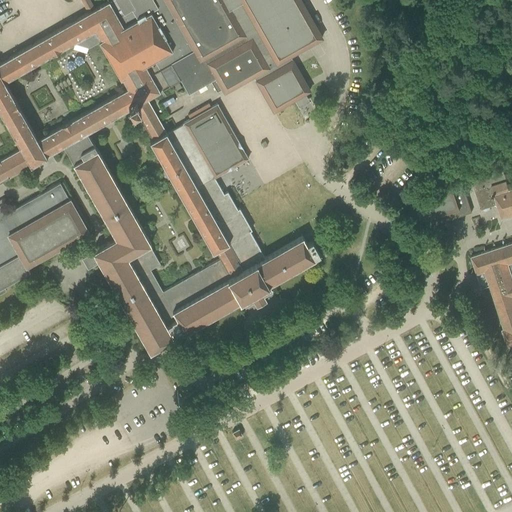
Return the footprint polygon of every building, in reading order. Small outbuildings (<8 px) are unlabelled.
[(222,89),(224,93),(253,76),(273,111),(296,98),(299,104),(306,100),(303,94),(310,90),(290,56),(322,37),(319,33),(300,0),(109,0),(94,9),(89,0),(81,0),(88,12),(0,62),(0,293),(6,290),(4,286),(30,271),(27,266),(88,231),(70,199),(69,199),(60,183),(5,213),(0,205),(0,204),(0,181),(6,178),(64,146),(73,162),(115,237),(92,251),(93,253),(82,259),(88,269),(99,263),(150,352),(174,338),(173,337),(179,334),(184,331),(185,332),(241,300),(245,307),(271,292),(267,285),(320,254),(312,241),(307,244),(302,236),(264,257),(250,230),(251,229),(239,208),(237,209),(227,191),(223,193),(214,177),(248,158),(217,103),(183,122),(183,123),(167,133),(147,98),(180,79),(188,94),(210,81),(217,92),(222,89)] [(511,186),(509,188),(503,170),(472,180),(481,209),(497,204),(502,217),(511,213),(511,186)] [(433,224),(472,212),(462,181),(409,198),(417,222),(431,217),(433,224)] [(511,241),(471,256),(477,274),(481,288),(489,285),(503,328),(501,328),(507,347),(511,345),(511,241)] [(191,368),(201,363),(198,358),(193,361),(188,363),(191,368)] [(237,428),(231,431),(235,437),(241,434),(237,428)]
